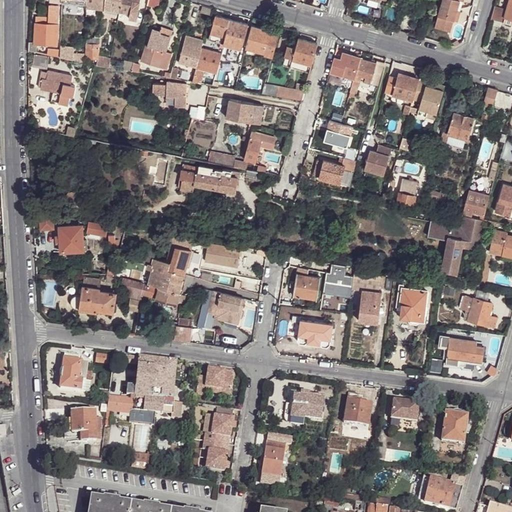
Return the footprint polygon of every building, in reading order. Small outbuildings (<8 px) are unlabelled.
[(104,0),(104,9),(119,12),(121,0),(104,0)] [(139,0),(121,0),(119,12),(129,13),(128,18),(136,19),(139,0)] [(442,0),(436,22),(452,27),(454,20),(457,9),(459,0),(464,1),(463,0),(442,0)] [(49,18),(48,24),(58,24),(60,5),(50,5),(49,18)] [(501,23),(504,9),(494,7),(490,20),(501,23)] [(209,40),(223,44),(230,19),(215,15),(209,40)] [(230,19),(223,44),(229,45),(242,49),(248,24),(247,24),(230,19)] [(452,27),(436,22),(435,26),(451,30),(452,27)] [(58,24),(48,24),(36,23),(35,43),(38,43),(57,44),(58,24)] [(252,25),(248,24),(242,49),(245,50),(246,47),(252,25)] [(246,47),(273,54),(278,32),(252,25),(246,47)] [(162,26),(160,31),(159,33),(170,36),(173,30),(162,26)] [(153,28),(146,45),(164,51),(166,51),(170,36),(159,33),(160,31),(153,28)] [(186,35),(179,62),(197,67),(202,48),(204,40),(186,35)] [(312,64),(317,44),(299,38),(298,38),(296,48),(293,48),(291,58),(312,64)] [(87,57),(98,58),(99,43),(96,43),(87,42),(87,57)] [(164,51),(146,45),(141,60),(167,68),(172,54),(166,51),(164,51)] [(238,62),(242,49),(229,45),(225,58),(228,59),(233,61),(238,62)] [(60,57),(85,61),(85,53),(76,52),(75,52),(75,47),(61,46),(61,49),(60,57)] [(310,72),(312,64),(291,58),(293,48),(289,46),(286,56),(283,65),(310,72)] [(37,53),(60,57),(61,49),(38,48),(37,53)] [(208,70),(216,72),(221,53),(202,48),(197,67),(204,69),(208,70)] [(49,56),(34,53),(32,64),(47,66),(49,56)] [(344,75),(354,78),(359,58),(342,53),(336,73),(344,75)] [(354,78),(378,85),(384,65),(375,63),(359,58),(354,78)] [(123,68),(131,70),(134,61),(125,59),(123,68)] [(171,72),(170,77),(177,78),(179,68),(173,66),(171,72)] [(204,69),(197,67),(193,81),(197,82),(201,82),(203,71),(204,69)] [(48,71),(46,80),(42,79),(41,89),(62,92),(60,103),(69,105),(71,96),(74,96),(76,85),(71,84),(72,75),(48,71)] [(342,82),(344,75),(336,73),(335,80),(342,82)] [(418,79),(397,74),(396,78),(389,76),(384,93),(392,95),(390,100),(403,104),(405,98),(413,100),(418,80),(418,79)] [(354,79),(350,91),(356,93),(360,81),(354,79)] [(426,82),(418,80),(413,100),(421,102),(417,114),(426,116),(428,111),(436,113),(443,85),(433,82),(433,84),(426,82)] [(167,81),(167,84),(166,95),(166,97),(176,97),(176,108),(186,108),(187,83),(167,81)] [(166,95),(167,84),(153,84),(153,95),(166,95)] [(262,94),(277,96),(278,88),(264,85),(262,94)] [(302,101),(304,92),(299,92),(278,88),(277,96),(302,101)] [(493,105),(497,91),(489,88),(485,103),(493,105)] [(254,104),(230,100),(227,119),(250,122),(251,120),(253,110),(254,104)] [(263,105),(254,104),(253,110),(262,112),(263,105)] [(408,116),(411,106),(405,105),(403,115),(408,116)] [(262,112),(253,110),(251,120),(260,122),(262,112)] [(467,117),(460,115),(453,113),(447,133),(468,139),(474,119),(467,117)] [(481,119),(488,121),(490,115),(483,113),(481,119)] [(350,139),(353,127),(341,123),(330,121),(327,132),(350,139)] [(245,160),(255,163),(256,163),(260,146),(273,149),(276,138),(252,132),(245,160)] [(350,139),(327,132),(324,141),(347,147),(350,139)] [(400,147),(399,149),(407,151),(409,140),(402,138),(400,147)] [(390,156),(392,149),(379,145),(377,152),(374,151),(369,154),(364,169),(383,175),(389,156),(390,156)] [(214,164),(234,168),(235,162),(223,160),(223,154),(216,153),(214,164)] [(320,177),(320,178),(341,183),(345,168),(354,171),(357,161),(345,158),(343,164),(324,160),(324,161),(320,177)] [(167,173),(169,161),(160,159),(158,172),(167,173)] [(314,176),(320,177),(324,161),(318,159),(314,176)] [(234,168),(241,170),(243,164),(235,162),(234,168)] [(212,169),(212,167),(199,165),(199,168),(183,164),(182,171),(183,171),(180,189),(190,191),(194,191),(195,186),(213,189),(216,177),(211,176),(212,169)] [(263,168),(262,174),(277,177),(279,169),(264,166),(263,168)] [(222,172),(212,169),(211,176),(216,177),(213,189),(236,194),(238,179),(231,178),(232,172),(222,170),(222,172)] [(257,181),(258,173),(253,172),(247,171),(245,179),(257,181)] [(299,183),(307,184),(308,179),(309,176),(302,174),(299,183)] [(401,188),(417,191),(419,181),(403,177),(401,188)] [(511,187),(503,184),(495,211),(510,216),(511,208),(511,187)] [(414,205),(417,191),(401,188),(398,201),(414,205)] [(437,191),(428,189),(425,199),(435,201),(436,198),(442,199),(445,200),(446,193),(437,191)] [(484,215),(489,196),(469,190),(466,200),(462,213),(471,215),(472,212),(480,214),(479,219),(482,220),(484,215)] [(445,200),(442,199),(439,207),(451,210),(453,203),(445,200)] [(457,215),(462,216),(462,213),(466,200),(462,199),(456,215),(457,215)] [(38,210),(39,228),(55,227),(53,209),(38,210)] [(470,218),(463,216),(461,227),(465,228),(462,247),(464,248),(470,218)] [(470,218),(464,248),(478,250),(484,220),(470,218)] [(108,224),(90,221),(88,232),(106,235),(108,224)] [(460,227),(430,221),(427,236),(435,238),(436,235),(448,238),(447,240),(441,271),(456,274),(462,247),(465,228),(461,227),(460,227)] [(60,227),(61,252),(84,251),(82,226),(60,227)] [(494,230),(489,253),(511,257),(511,236),(506,236),(507,233),(494,230)] [(180,237),(179,242),(178,248),(192,250),(193,245),(195,239),(180,237)] [(239,247),(207,242),(206,247),(204,261),(237,266),(239,247)] [(171,271),(185,274),(192,250),(178,248),(177,247),(176,248),(172,264),(173,264),(171,270),(171,271)] [(145,256),(155,259),(157,252),(147,249),(147,250),(145,256)] [(153,267),(155,259),(145,256),(143,264),(151,267),(153,267)] [(155,272),(150,286),(160,289),(165,269),(171,270),(173,264),(172,264),(167,262),(155,259),(153,267),(151,267),(150,270),(155,272)] [(100,274),(108,274),(109,268),(113,268),(113,265),(100,264),(100,274)] [(165,269),(160,289),(179,294),(185,274),(171,271),(171,270),(165,269)] [(354,270),(353,279),(379,283),(381,274),(368,272),(354,270)] [(114,276),(114,274),(108,274),(107,281),(110,281),(110,282),(117,283),(118,277),(114,276)] [(296,274),(295,282),(293,296),(317,300),(320,278),(317,277),(310,276),(296,274)] [(85,276),(83,286),(100,288),(102,279),(85,276)] [(353,279),(352,288),(361,289),(378,291),(379,283),(353,279)] [(145,285),(143,295),(177,303),(177,302),(179,294),(160,289),(150,286),(145,285)] [(427,291),(403,288),(403,286),(399,285),(397,307),(401,307),(399,318),(407,319),(411,323),(415,323),(416,322),(416,323),(417,323),(417,324),(424,325),(424,324),(425,324),(425,323),(424,323),(425,323),(424,322),(424,321),(423,321),(424,317),(425,315),(426,314),(426,307),(426,305),(426,304),(425,304),(427,291)] [(97,310),(105,311),(113,313),(117,292),(100,290),(101,288),(100,288),(83,286),(82,296),(81,296),(78,295),(74,296),(72,299),(71,303),(73,307),(76,309),(79,309),(97,312),(97,310)] [(378,291),(361,289),(357,321),(377,323),(379,307),(380,304),(381,292),(378,291)] [(214,292),(208,314),(216,316),(237,322),(240,308),(243,309),(245,301),(214,292)] [(138,313),(141,299),(131,296),(128,310),(138,313)] [(492,304),(465,296),(461,309),(466,311),(463,319),(486,326),(495,327),(497,318),(489,316),(492,304)] [(243,309),(240,308),(237,322),(216,316),(215,319),(239,326),(243,309)] [(193,320),(179,319),(179,322),(178,325),(193,327),(193,320)] [(299,322),(300,324),(298,337),(298,340),(300,344),(304,344),(308,342),(309,342),(309,336),(320,337),(319,343),(320,343),(322,347),(327,348),(330,345),(333,324),(300,320),(299,322)] [(298,337),(300,324),(292,323),(290,337),(298,337)] [(193,327),(178,325),(177,325),(175,339),(190,340),(193,327)] [(448,346),(449,338),(442,337),(441,344),(446,345),(448,346)] [(476,342),(449,338),(448,346),(446,359),(445,364),(449,366),(452,366),(456,366),(457,366),(458,360),(473,362),(482,363),(484,347),(476,346),(476,342)] [(108,364),(109,354),(97,353),(96,362),(108,364)] [(129,357),(125,356),(125,364),(138,366),(138,358),(129,357)] [(139,357),(138,358),(138,366),(136,388),(135,397),(139,397),(138,401),(137,411),(172,415),(172,404),(176,362),(176,361),(153,359),(149,358),(139,357)] [(81,362),(63,360),(59,388),(81,391),(82,381),(86,381),(87,372),(88,364),(81,363),(81,362)] [(233,373),(208,370),(206,379),(197,378),(195,396),(205,397),(205,394),(206,392),(213,393),(213,389),(221,390),(221,394),(230,395),(233,373)] [(92,372),(87,372),(86,381),(82,381),(81,391),(90,392),(92,372)] [(127,387),(127,397),(135,397),(136,388),(127,387)] [(324,398),(308,396),(307,396),(307,397),(301,397),(294,396),(292,407),(291,418),(304,420),(304,418),(321,421),(324,398)] [(120,399),(109,398),(108,404),(107,411),(119,413),(120,399)] [(137,411),(138,401),(126,399),(120,399),(119,413),(130,414),(131,410),(137,411)] [(350,400),(347,399),(343,423),(368,428),(372,404),(362,403),(362,402),(357,401),(350,400)] [(393,401),(391,419),(415,423),(418,405),(393,401)] [(107,411),(108,404),(102,403),(100,415),(106,416),(107,411)] [(182,405),(172,404),(172,415),(171,419),(181,420),(182,405)] [(303,426),(304,420),(291,418),(292,407),(289,406),(289,405),(286,404),(284,417),(285,420),(287,423),(290,424),(303,426)] [(95,440),(95,418),(94,411),(71,411),(72,419),(72,434),(81,434),(81,443),(96,442),(95,440)] [(446,413),(442,441),(464,445),(468,416),(446,413)] [(233,420),(214,416),(212,435),(205,434),(204,442),(221,445),(222,437),(230,438),(231,429),(232,422),(233,420)] [(390,426),(383,425),(381,437),(388,438),(390,426)] [(268,433),(266,442),(285,444),(292,445),(293,436),(268,433)] [(77,443),(81,443),(81,434),(72,434),(72,439),(77,439),(77,443)] [(221,445),(204,442),(203,451),(209,452),(206,470),(225,473),(225,470),(226,463),(228,454),(219,453),(221,445)] [(266,442),(265,448),(284,450),(285,444),(266,442)] [(265,448),(261,475),(280,478),(284,450),(265,448)] [(174,461),(174,466),(183,468),(185,461),(177,460),(176,460),(174,461)] [(453,474),(450,485),(430,480),(424,479),(419,502),(425,504),(449,510),(456,511),(466,475),(453,474)] [(280,478),(261,475),(260,483),(279,485),(280,478)] [(361,496),(343,493),(342,499),(361,502),(361,496)] [(192,511),(184,511),(183,511),(182,511),(159,507),(160,507),(144,504),(143,505),(119,501),(120,499),(104,497),(103,498),(91,496),(88,511),(192,511)] [(325,498),(324,505),(333,506),(337,507),(339,500),(325,498)] [(387,508),(389,508),(390,501),(376,498),(375,506),(387,508)] [(355,510),(361,511),(363,511),(365,505),(356,503),(355,510)] [(511,511),(511,507),(490,503),(488,511),(511,511)]
